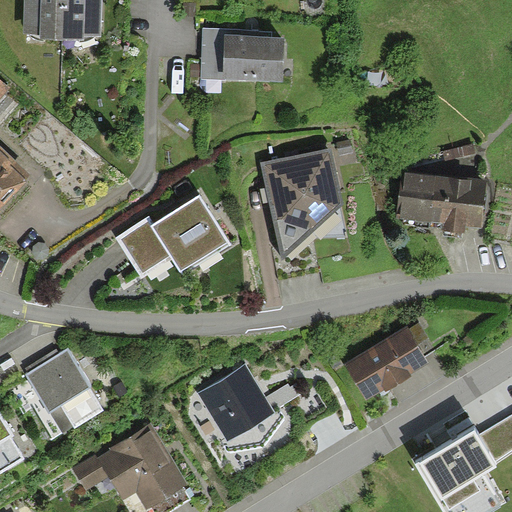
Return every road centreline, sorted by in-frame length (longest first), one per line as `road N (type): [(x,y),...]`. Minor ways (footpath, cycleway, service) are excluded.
road 1 (residential): [(511,284),(419,287),(257,319),(171,323),(55,313),(0,295)]
road 2 (residential): [(258,511),(511,356)]
road 3 (residential): [(165,0),(150,158),(137,182)]
